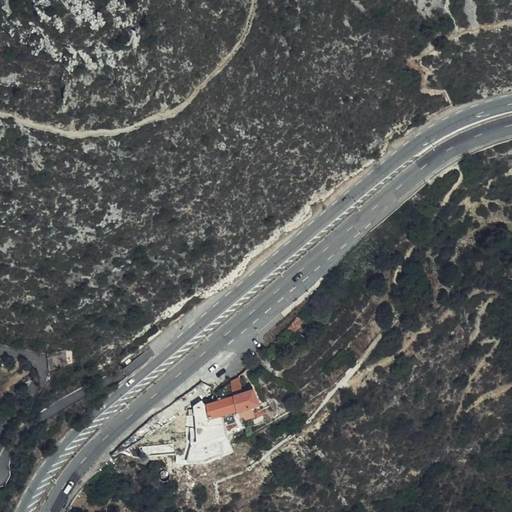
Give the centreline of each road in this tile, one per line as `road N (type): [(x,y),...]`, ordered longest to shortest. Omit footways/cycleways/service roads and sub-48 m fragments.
road 1 (primary): [(511,105),(440,130),(370,181),(77,428),(20,511)]
road 2 (primary): [(49,511),(116,426),(388,194),(445,150),(511,125)]
